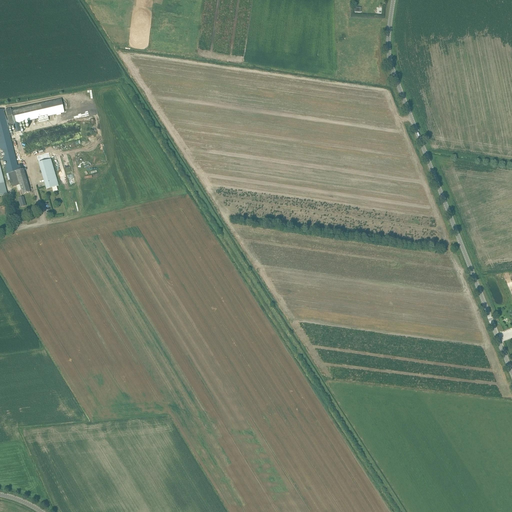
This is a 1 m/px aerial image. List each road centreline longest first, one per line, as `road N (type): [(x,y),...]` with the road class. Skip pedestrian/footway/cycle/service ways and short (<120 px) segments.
road 1 (unclassified): [(511,372),(389,59),(393,0)]
road 2 (unknown): [(0,105),(74,97),(67,117),(36,125)]
